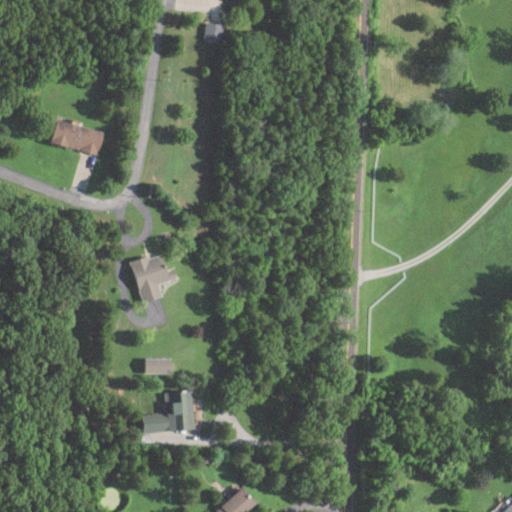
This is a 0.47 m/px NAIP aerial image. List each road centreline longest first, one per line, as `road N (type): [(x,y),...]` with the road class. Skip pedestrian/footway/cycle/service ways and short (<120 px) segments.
road 1 (residential): [(342,511),(357,0)]
road 2 (residential): [(0,169),(98,203),(124,194),(134,174),(159,0)]
